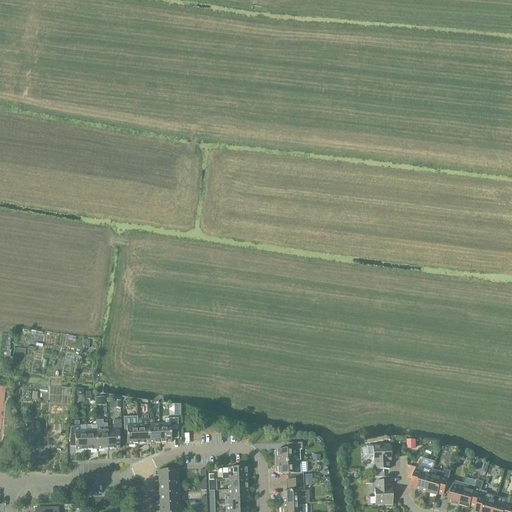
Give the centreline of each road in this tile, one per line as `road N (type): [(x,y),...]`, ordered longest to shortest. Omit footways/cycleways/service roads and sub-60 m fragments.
road 1 (residential): [(263,511),(259,460),(247,452),(183,453),(145,467)]
road 2 (residential): [(11,481),(119,478),(145,467)]
